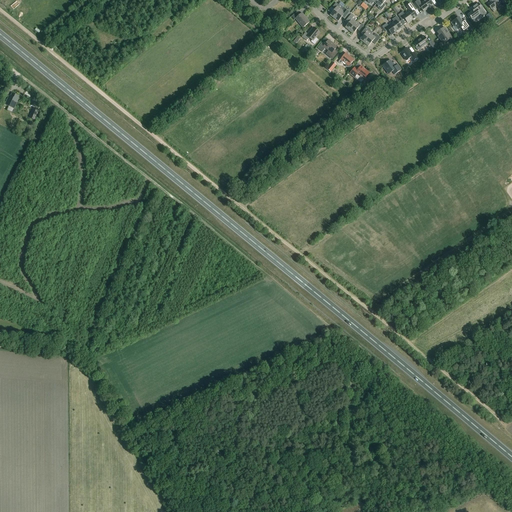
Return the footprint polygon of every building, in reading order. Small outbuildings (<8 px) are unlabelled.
[(379,0),(376,4),(378,5),(377,8),(381,11),(386,5),(383,3),(385,0),(379,0)] [(424,0),(423,1),(428,9),(433,5),(429,1),(430,0),(424,0)] [(489,0),(491,2),(488,4),(491,9),(495,6),(493,4),(499,1),(498,0),(489,0)] [(419,1),(414,4),(417,9),(420,7),(423,12),(428,9),(423,1),(420,3),(419,1)] [(330,15),(334,19),(343,8),(339,4),(338,5),(336,3),(332,8),(334,10),(330,15)] [(416,10),(412,5),(411,3),(407,7),(408,8),(409,11),(407,13),(412,20),(417,17),(414,12),(416,10)] [(472,21),(480,15),(482,17),(486,14),(478,3),(470,9),(472,12),(468,15),(472,21)] [(343,8),(334,19),(338,22),(342,16),(345,18),(349,13),(347,11),(343,8)] [(303,28),(309,23),(301,13),(299,15),(297,12),(291,17),(294,20),(295,19),(303,28)] [(407,24),(412,20),(407,13),(404,14),(402,12),(398,16),(401,21),(404,19),(407,24)] [(349,31),(356,22),(352,19),(354,17),(351,14),(345,22),(347,24),(345,28),(349,31)] [(494,21),(494,20),(489,14),(486,16),(491,23),(491,24),(494,21)] [(391,24),(396,32),(401,28),(398,24),(400,22),(396,17),(392,20),(393,22),(391,24)] [(463,30),(469,26),(465,21),(462,23),(459,18),(456,20),(456,19),(451,23),(454,27),(455,26),(458,30),(461,28),(463,30)] [(360,25),(356,22),(349,31),(353,34),(357,29),(360,31),(364,26),(361,24),(360,25)] [(391,35),(396,32),(391,24),(388,26),(386,24),(382,27),(385,32),(388,30),(391,35)] [(308,35),(305,32),(302,37),(306,41),(309,38),(313,41),(320,33),(313,28),(308,35)] [(372,33),(366,28),(362,33),(364,34),(360,40),(364,43),(371,35),(372,33)] [(455,42),(452,38),(447,31),(445,33),(442,29),(437,33),(439,36),(438,37),(443,44),(449,40),(452,44),(455,42)] [(373,36),(371,35),(364,43),(368,47),(372,42),(375,45),(380,38),(375,34),(373,36)] [(413,43),(416,47),(415,48),(418,51),(427,44),(424,41),(426,40),(424,36),(413,43)] [(331,54),(336,48),(337,47),(332,43),(328,40),(324,45),(322,43),(317,48),(322,52),(325,48),(331,54)] [(413,62),(418,58),(414,53),(411,55),(406,48),(400,53),(406,61),(410,58),(413,62)] [(351,66),(350,64),(353,60),(345,54),(338,62),(341,64),(343,61),(346,64),(346,67),(350,68),(351,66)] [(394,75),(401,70),(397,65),(394,67),(389,61),(382,66),(385,71),(386,70),(389,74),(392,72),(394,75)] [(330,73),(336,65),(332,62),(326,69),(330,73)] [(364,80),(369,73),(361,66),(358,70),(355,67),(350,73),(355,77),(357,74),(364,80)] [(20,97),(12,94),(9,101),(8,100),(5,106),(14,110),(20,97)] [(33,109),(29,118),(31,120),(35,121),(39,111),(35,110),(33,109)]
